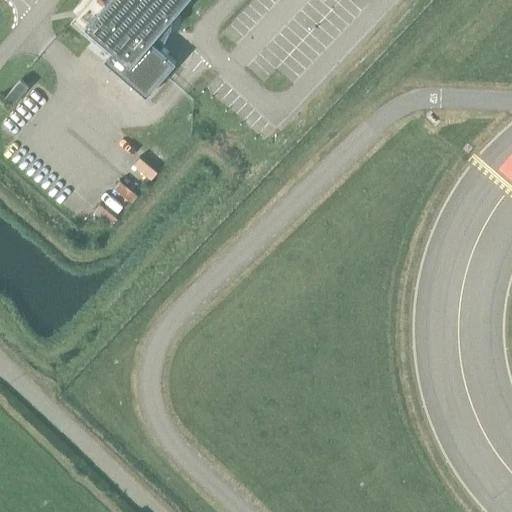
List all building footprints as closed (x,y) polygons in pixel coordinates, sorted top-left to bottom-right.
[(107,0),(85,26),(87,27),(113,50),(104,61),(146,98),(176,64),(151,42),(159,32),(161,33),(162,34),(164,34),(166,34),(168,33),(170,32),(171,31),(172,29),(172,27),(172,25),(171,23),(170,22),(169,20),(173,16),(186,0),(107,0)] [(5,99),(13,106),(29,88),(21,81),(5,99)] [(121,137),(106,153),(123,171),(139,154),(121,137)] [(144,159),(126,175),(134,184),(152,167),(144,159)] [(114,178),(101,189),(121,210),(134,199),(114,178)] [(102,230),(112,219),(96,203),(85,214),(102,230)]
